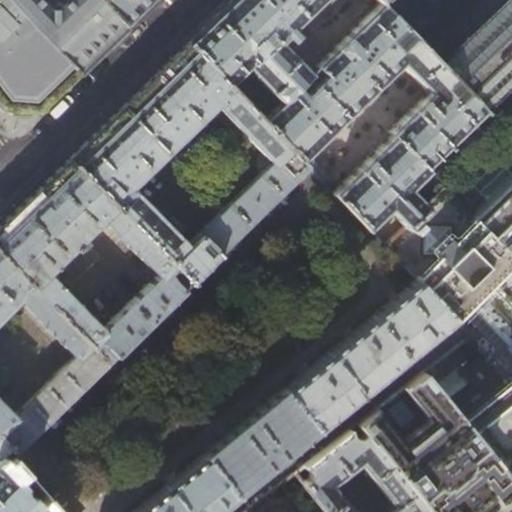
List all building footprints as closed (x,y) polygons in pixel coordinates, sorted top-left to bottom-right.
[(9,0),(0,0),(0,110),(32,113),(51,94),(73,72),(9,0)] [(39,0),(9,0),(73,72),(75,74),(97,52),(123,26),(97,0),(56,0),(53,4),(44,4),(39,0)] [(146,4),(150,0),(97,0),(123,26),(146,4)] [(284,36),(288,40),(294,33),(290,29),(320,0),(226,0),(185,41),(227,84),(246,66),(246,69),(247,71),(272,97),(275,98),(276,98),(278,98),(258,117),(286,147),(299,160),(396,65),(424,93),(384,132),(387,135),(329,192),(365,229),(385,210),(401,226),(422,206),(406,189),(425,170),(422,167),(480,109),(476,105),(444,72),(432,59),(377,2),(313,65),(319,73),(300,92),(295,86),(308,72),(307,71),(279,41),(284,36)] [(511,0),(493,0),(432,59),(444,72),(476,105),(511,69),(511,0)] [(227,84),(185,41),(153,72),(119,105),(65,158),(186,281),(304,165),(303,165),(299,160),(286,147),(258,117),(227,84)] [(511,142),(504,135),(446,191),(510,258),(511,256),(511,142)] [(186,281),(65,158),(23,198),(0,220),(0,256),(86,343),(103,361),(156,310),(186,281)] [(303,165),(304,165),(324,186),(330,181),(309,160),(303,165)] [(442,187),(422,206),(401,226),(381,245),(412,278),(450,317),(454,322),(461,314),(457,310),(466,301),(471,305),(487,289),(511,314),(511,376),(509,379),(511,382),(511,260),(510,258),(446,191),(442,187)] [(86,343),(0,256),(0,440),(11,451),(103,361),(86,343)] [(311,430),(450,317),(412,278),(388,296),(344,333),(303,367),(277,388),(311,430)] [(477,346),(428,384),(511,487),(511,382),(509,379),(477,346)] [(389,393),(352,422),(425,511),(494,511),(511,497),(511,487),(428,384),(418,371),(389,393)] [(229,498),(311,430),(277,388),(237,422),(195,456),(229,498)] [(291,470),(307,490),(324,511),(425,511),(352,422),(291,470)] [(11,451),(0,440),(0,511),(56,511),(40,493),(33,498),(26,490),(22,493),(17,486),(20,483),(16,478),(22,472),(7,455),(11,451)] [(211,511),(229,498),(195,456),(166,480),(127,511),(211,511)] [(307,490),(291,470),(281,478),(297,498),(307,490)]
